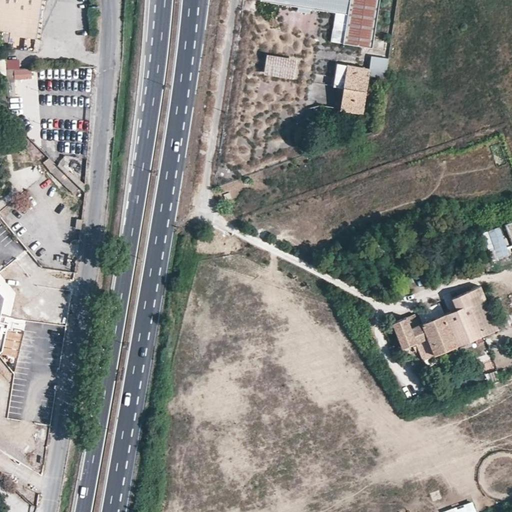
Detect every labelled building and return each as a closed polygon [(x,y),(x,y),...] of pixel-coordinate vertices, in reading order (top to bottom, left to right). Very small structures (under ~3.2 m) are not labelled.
[(40,0),(0,0),(0,28),(36,34),(40,0)] [(260,0),(261,0),(298,5),(310,8),(347,13),(343,43),(371,47),(378,0),(260,0)] [(297,59),(267,54),(265,73),(294,78),(297,59)] [(369,69),(336,64),(333,85),(342,87),(339,109),(362,112),(369,69)] [(33,79),(32,68),(8,69),(8,80),(33,79)] [(58,165),(50,157),(43,164),(50,171),(58,165)] [(58,165),(50,171),(74,194),(81,187),(58,165)] [(401,348),(419,341),(425,356),(433,353),(433,354),(498,328),(481,286),(451,298),(456,309),(411,327),(410,325),(415,323),(412,317),(407,319),(407,317),(391,323),(401,348)] [(15,325),(8,323),(6,331),(12,333),(15,325)]
